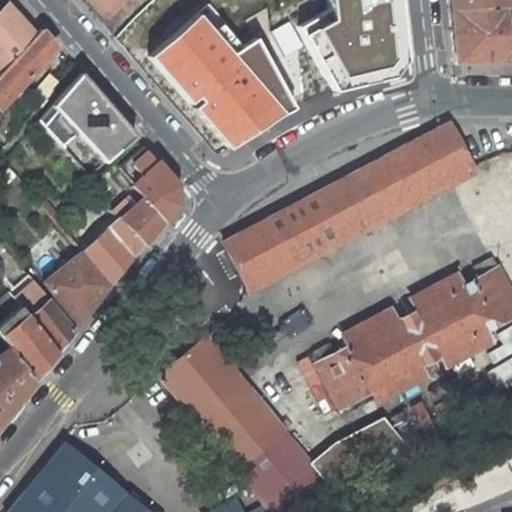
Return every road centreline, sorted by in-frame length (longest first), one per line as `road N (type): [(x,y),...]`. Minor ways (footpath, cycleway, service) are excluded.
road 1 (residential): [(0,466),(222,201)]
road 2 (residential): [(222,201),(47,0)]
road 3 (residential): [(431,96),(316,137),(222,201)]
